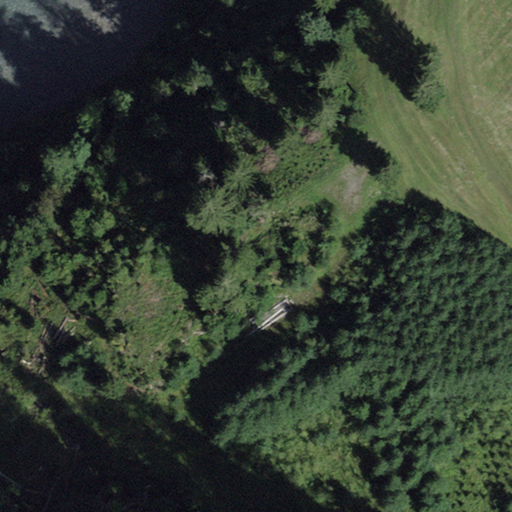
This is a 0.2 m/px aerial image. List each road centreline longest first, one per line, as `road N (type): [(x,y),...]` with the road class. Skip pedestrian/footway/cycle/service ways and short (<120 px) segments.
road 1 (track): [(102,404),(141,413),(166,408),(375,230),(413,207),(454,204),(511,226)]
road 2 (track): [(442,0),(462,111),(511,189)]
